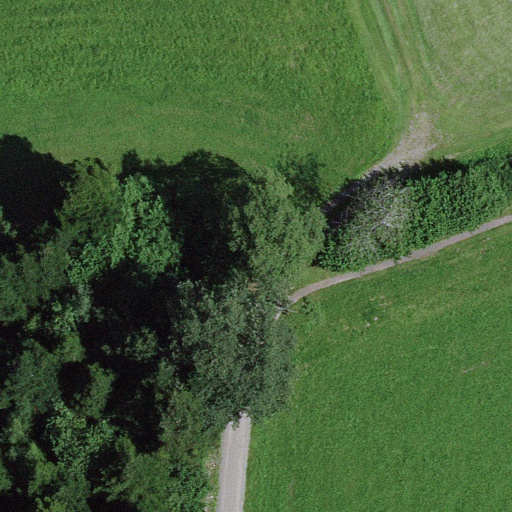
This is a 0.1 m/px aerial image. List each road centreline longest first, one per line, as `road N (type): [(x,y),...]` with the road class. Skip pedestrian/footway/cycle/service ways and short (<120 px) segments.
road 1 (track): [(421,154),(268,256),(255,331)]
road 2 (track): [(255,331),(247,511)]
